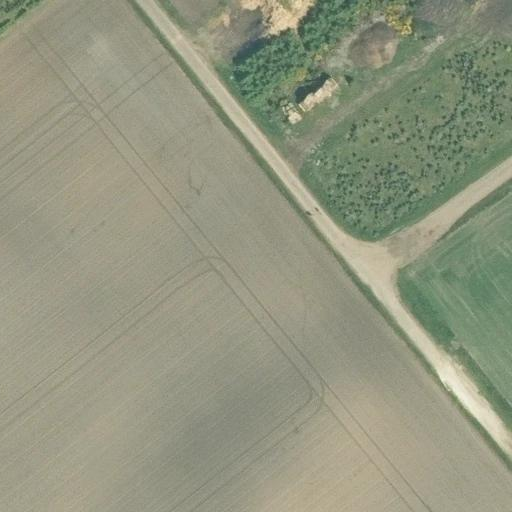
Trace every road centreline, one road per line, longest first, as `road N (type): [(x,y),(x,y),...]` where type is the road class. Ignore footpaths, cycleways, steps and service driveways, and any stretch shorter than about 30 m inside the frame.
road 1 (unclassified): [(511,165),(364,269),(145,0)]
road 2 (track): [(364,269),(511,449)]
